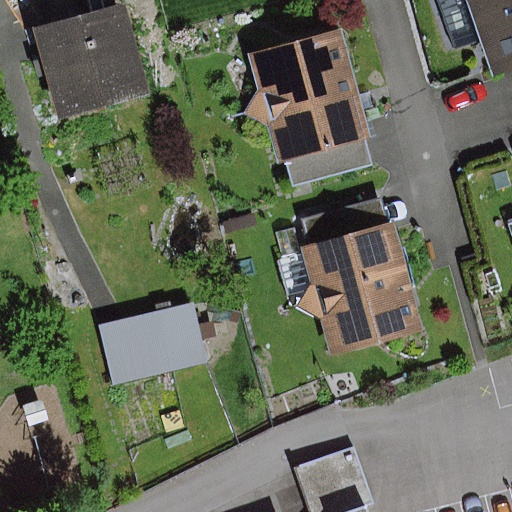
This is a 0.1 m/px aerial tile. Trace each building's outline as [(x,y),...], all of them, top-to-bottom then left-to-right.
[(511,0),(464,0),(488,73),(511,65),(511,0)] [(123,8),(36,29),(56,115),(144,94),(123,8)] [(339,31),(247,55),(256,91),(243,113),(266,126),(276,162),(282,160),(362,139),(367,137),(339,31)] [(362,139),(282,160),(289,187),(370,165),(362,139)] [(299,223),(306,247),(384,225),(376,200),(299,223)] [(221,223),(225,234),(256,224),(253,213),(221,223)] [(306,247),(299,249),(309,284),(295,306),(319,321),(330,357),(423,331),(392,223),(384,225),(306,247)] [(192,303),(98,322),(111,382),(204,363),(192,303)] [(360,511),(364,511),(373,505),(353,450),(293,471),(307,511),(360,511)]
